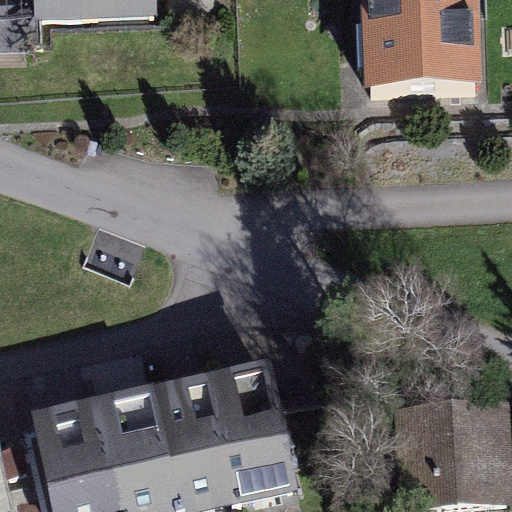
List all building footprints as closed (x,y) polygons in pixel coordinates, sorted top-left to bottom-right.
[(156,0),(0,0),(0,55),(43,54),(43,39),(158,36),(156,0)] [(484,121),(478,0),(361,0),(368,126),(484,121)] [(270,355),(154,380),(182,511),(190,511),(299,489),(270,355)] [(182,511),(154,380),(31,407),(53,511),(182,511)] [(401,511),(408,511),(511,504),(511,451),(508,401),(394,410),(401,511)]
